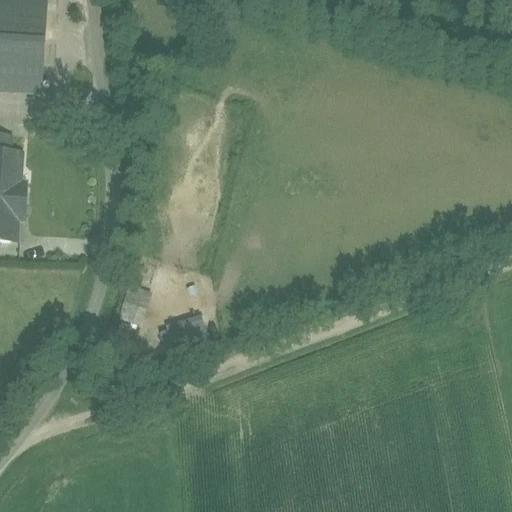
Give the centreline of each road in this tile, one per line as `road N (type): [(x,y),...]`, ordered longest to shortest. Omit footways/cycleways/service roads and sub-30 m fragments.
road 1 (track): [(12,445),(511,260)]
road 2 (unclassified): [(0,461),(91,313),(106,247),(116,195),(93,0)]
road 3 (unclassified): [(511,64),(288,0)]
